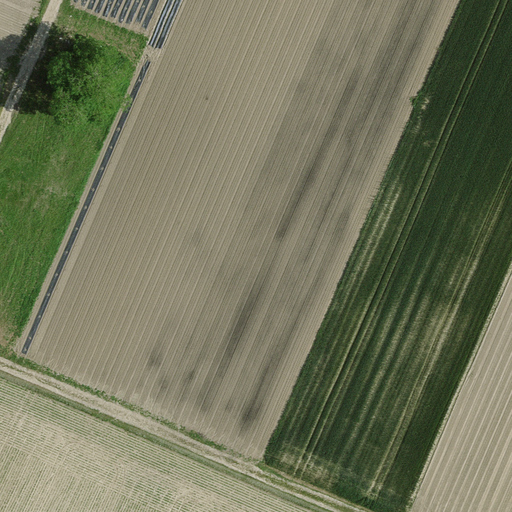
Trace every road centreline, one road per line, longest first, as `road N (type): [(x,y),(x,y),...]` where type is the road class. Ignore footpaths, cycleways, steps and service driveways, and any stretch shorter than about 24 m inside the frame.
road 1 (track): [(367,511),(0,360)]
road 2 (track): [(0,117),(51,0)]
